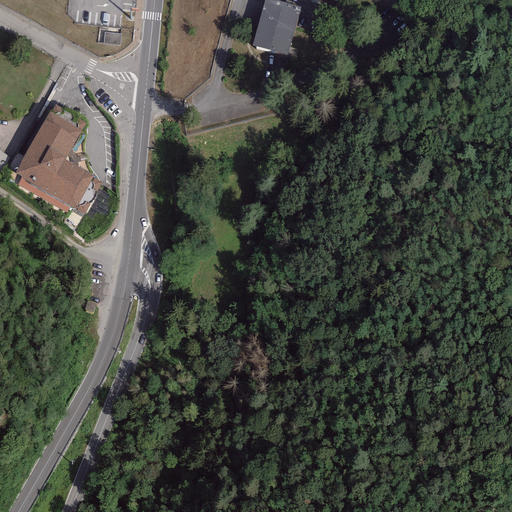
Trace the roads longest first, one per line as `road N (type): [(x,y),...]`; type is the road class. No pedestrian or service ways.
road 1 (secondary): [(70,511),(122,368),(146,249)]
road 2 (tertiary): [(125,278),(97,368),(15,511)]
road 3 (residential): [(0,20),(145,88)]
road 4 (residential): [(0,185),(125,278)]
road 5 (tertiary): [(145,88),(137,236)]
